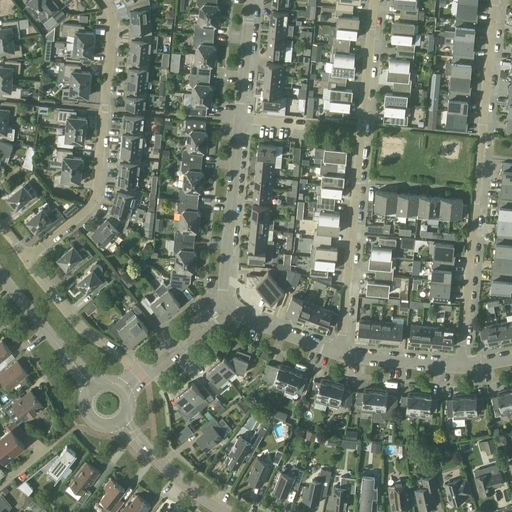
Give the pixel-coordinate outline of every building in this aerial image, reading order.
[(44,0),(30,0),(28,2),(36,11),(32,15),(37,20),(40,16),(41,17),(46,13),(48,16),(53,12),(58,8),(51,0),(47,0),(46,2),(44,0)] [(151,19),(150,8),(149,0),(144,0),(127,7),(127,13),(130,13),(131,20),(151,19)] [(196,0),(197,3),(200,7),(199,14),(219,16),(220,8),(217,4),(217,0),(196,0)] [(336,0),(336,8),(353,9),(352,9),(353,1),(361,2),(360,0),(336,0)] [(394,0),(394,5),(402,6),(401,13),(400,13),(400,14),(418,15),(418,7),(416,7),(416,0),(394,0)] [(477,3),(458,1),(456,19),(477,21),(478,15),(479,10),(476,10),(477,3)] [(336,8),(335,16),(338,16),(337,26),(358,28),(359,17),(352,17),(352,10),(353,10),(353,9),(336,8)] [(271,11),(270,23),(288,24),(289,13),(271,11)] [(195,24),(194,33),(214,35),(215,26),(219,23),(219,16),(199,14),(199,21),(195,24)] [(393,21),(392,31),(413,33),(414,23),(417,24),(418,15),(400,14),(401,14),(400,21),(393,21)] [(6,27),(0,27),(0,40),(13,38),(21,38),(20,28),(29,27),(28,18),(19,20),(6,21),(6,27)] [(152,35),(152,29),(151,19),(131,20),(131,28),(128,28),(129,35),(152,35)] [(477,21),(456,19),(454,37),(474,39),(474,32),(477,32),(477,27),(477,21)] [(288,24),(270,23),(269,33),(287,35),(288,24)] [(62,34),(68,35),(76,37),(75,43),(93,44),(94,33),(82,31),(82,25),(63,24),(62,34)] [(333,36),(332,44),(350,45),(349,45),(350,38),(357,38),(357,28),(358,28),(337,26),(338,26),(337,36),(333,36)] [(452,43),(453,30),(435,29),(434,42),(452,43)] [(393,31),(392,42),(398,42),(398,50),(397,49),(397,50),(414,52),(415,43),(411,43),(412,33),(413,33),(392,31),(393,31)] [(194,33),(193,43),(196,47),(196,54),(216,55),(216,48),(213,44),(214,35),(194,33)] [(269,33),(268,44),(286,46),(287,35),(269,33)] [(151,51),(152,41),(152,35),(129,35),(128,42),(131,42),(131,49),(151,51)] [(454,37),(453,55),(474,57),(474,52),(476,47),(473,46),(474,39),(454,37)] [(13,38),(0,40),(0,52),(9,51),(10,57),(23,55),(22,45),(14,44),(13,38)] [(79,55),(92,56),(93,44),(75,43),(74,49),(67,49),(66,60),(79,61),(79,55)] [(321,60),(322,43),(312,43),(312,59),(321,60)] [(285,57),(286,46),(268,44),(267,55),(285,57)] [(350,46),(350,45),(332,44),(332,52),(335,52),(334,62),(355,64),(354,64),(355,54),(348,53),(349,46),(350,46)] [(126,63),(149,65),(151,51),(131,49),(130,57),(127,56),(126,63)] [(413,60),(414,52),(397,50),(398,50),(397,58),(390,57),(389,67),(410,69),(409,69),(410,59),(413,60)] [(171,62),(178,63),(179,53),(172,52),(171,62)] [(191,64),(190,73),(210,75),(211,66),(215,63),(216,55),(196,54),(195,60),(191,64)] [(453,55),(451,74),(470,75),(471,68),(474,68),(473,63),(474,57),(453,55)] [(0,77),(12,79),(13,73),(20,72),(21,73),(22,62),(8,60),(8,66),(0,65),(0,77)] [(330,72),(329,80),(346,82),(346,81),(346,74),(354,75),(355,64),(334,62),(333,72),(330,72)] [(128,78),(148,79),(149,65),(126,63),(126,70),(129,70),(128,78)] [(267,63),(265,74),(283,76),(284,65),(267,63)] [(72,77),(71,82),(90,84),(91,72),(78,71),(78,65),(65,64),(64,75),(65,75),(72,77)] [(412,79),(409,79),(410,69),(389,67),(388,78),(395,78),(394,86),(393,86),(411,88),(412,79)] [(438,127),(439,72),(431,72),(429,127),(438,127)] [(209,84),(210,75),(190,73),(189,83),(193,87),(192,93),(212,95),(213,88),(209,84)] [(265,74),(264,85),(282,87),(283,76),(265,74)] [(470,75),(451,74),(449,92),(470,94),(471,88),(473,83),(469,83),(470,75)] [(22,87),(19,87),(12,85),(12,79),(0,77),(0,89),(6,90),(5,96),(21,98),(22,87)] [(124,91),(147,93),(147,90),(148,79),(128,78),(127,85),(124,85),(124,91)] [(328,88),(331,89),(330,98),(351,100),(352,90),(345,89),(345,82),(346,82),(329,80),(328,88)] [(76,95),(88,96),(90,84),(71,82),(71,88),(64,89),(63,89),(62,100),(75,101),(76,95)] [(263,96),(281,97),(282,87),(264,85),(263,96)] [(385,104),(406,106),(407,96),(410,96),(411,88),(393,86),(394,87),(394,94),(386,93),(385,104)] [(125,106),(145,108),(146,97),(147,93),(124,91),(123,98),(126,98),(125,106)] [(449,92),(448,110),(467,112),(467,105),(471,105),(470,100),(470,94),(449,92)] [(211,103),(212,95),(192,93),(191,101),(187,103),(186,113),(206,115),(207,106),(211,103)] [(262,107),(280,108),(281,97),(263,96),(262,107)] [(343,117),(342,117),(343,110),(350,111),(351,101),(351,100),(330,98),(330,99),(324,98),(324,107),(326,107),(325,116),(327,116),(343,118),(343,117)] [(0,107),(0,119),(8,121),(9,115),(16,114),(18,103),(4,102),(4,108),(0,107)] [(406,106),(385,104),(386,104),(385,114),(392,115),(391,122),(390,122),(407,124),(408,116),(405,115),(406,106)] [(85,130),(86,118),(74,117),(74,111),(59,109),(57,120),(60,120),(67,122),(67,128),(85,130)] [(469,120),(466,119),(467,112),(448,110),(446,129),(467,131),(467,125),(469,120)] [(124,123),(121,122),(120,129),(143,131),(144,117),(125,115),(124,123)] [(14,139),(15,128),(8,126),(8,121),(0,119),(0,131),(2,132),(1,138),(14,139)] [(207,142),(208,134),(205,130),(206,121),(186,119),(185,129),(188,133),(188,140),(207,142)] [(71,141),(84,142),(85,130),(67,128),(66,134),(59,134),(58,145),(71,147),(71,141)] [(120,129),(120,136),(123,136),(122,144),(142,145),(146,146),(145,138),(142,138),(143,131),(120,129)] [(156,130),(153,146),(160,147),(162,131),(156,130)] [(0,158),(0,159),(2,153),(9,154),(10,155),(13,144),(1,140),(0,142),(0,158)] [(182,160),(202,161),(203,152),(207,149),(207,142),(188,140),(187,147),(183,151),(182,160)] [(259,143),(258,155),(275,156),(276,145),(259,143)] [(118,151),(118,157),(140,160),(142,145),(122,144),(121,151),(118,151)] [(29,167),(35,148),(29,146),(23,166),(29,167)] [(338,167),(337,167),(338,160),(346,161),(347,150),(325,148),(323,148),(321,149),(320,158),(321,158),(321,166),(338,168),(338,167)] [(81,170),(82,158),(70,156),(70,150),(57,149),(56,160),(57,160),(64,162),(63,168),(81,170)] [(258,155),(257,165),(274,167),(275,156),(258,155)] [(139,174),(140,160),(118,157),(117,164),(120,165),(119,172),(139,174)] [(204,182),(204,174),(201,170),(202,161),(182,160),(178,159),(177,168),(181,168),(181,169),(184,173),(184,180),(204,182)] [(511,182),(511,163),(502,163),(501,169),(499,174),(503,174),(502,181),(511,182)] [(256,176),(273,178),(274,167),(257,165),(256,176)] [(337,168),(338,168),(321,166),(320,174),(323,174),(322,184),(343,186),(344,176),(337,175),(337,168)] [(80,181),(81,170),(63,168),(62,174),(55,174),(54,185),(67,186),(67,180),(80,181)] [(116,179),(115,186),(138,190),(139,174),(119,172),(118,179),(116,179)] [(273,178),(256,176),(255,187),(272,189),(273,178)] [(178,199),(198,201),(199,192),(203,189),(204,182),(184,180),(183,187),(179,190),(178,199)] [(499,194),(498,199),(511,200),(511,182),(502,181),(501,189),(498,188),(499,194)] [(335,203),(334,203),(335,196),(342,197),(343,187),(343,186),(322,184),(322,185),(323,185),(322,194),(318,194),(317,202),(335,204),(335,203)] [(8,198),(17,208),(25,201),(29,206),(39,198),(34,192),(32,195),(23,185),(8,198)] [(116,193),(114,200),(133,206),(138,190),(115,186),(113,192),(116,193)] [(254,198),(271,200),(272,189),(255,187),(254,198)] [(376,191),(375,208),(376,208),(375,212),(377,213),(385,214),(385,209),(386,209),(387,192),(376,191)] [(398,193),(387,192),(386,209),(396,210),(398,193)] [(396,210),(396,215),(407,216),(407,211),(409,194),(398,193),(396,210)] [(420,195),(409,194),(407,211),(418,212),(420,195)] [(418,212),(418,217),(428,218),(430,196),(420,195),(418,212)] [(441,197),(430,196),(428,218),(439,219),(441,197)] [(439,219),(449,220),(450,215),(452,198),(441,197),(439,219)] [(463,199),(452,198),(450,215),(461,216),(461,215),(467,216),(468,204),(462,204),(463,199)] [(200,221),(201,214),(198,210),(198,201),(178,199),(177,209),(181,213),(180,219),(200,221)] [(499,210),(498,218),(511,218),(511,200),(498,199),(498,205),(496,210),(499,210)] [(128,225),(133,206),(114,200),(112,207),(109,207),(107,213),(128,225)] [(339,222),(340,212),(333,211),(334,204),(335,204),(317,202),(309,201),(309,206),(312,210),(317,210),(320,211),(319,220),(319,221),(340,223),(340,222),(339,222)] [(70,203),(64,207),(69,213),(75,209),(70,203)] [(253,206),(252,217),(269,219),(271,208),(253,206)] [(27,221),(36,231),(44,225),(49,230),(64,217),(56,207),(48,214),(43,208),(27,221)] [(154,212),(146,211),(145,222),(153,223),(154,212)] [(128,225),(107,213),(103,218),(105,220),(99,225),(113,239),(128,225)] [(252,217),(251,228),(268,229),(269,219),(252,217)] [(495,230),(495,236),(511,237),(511,218),(498,218),(498,225),(495,225),(495,230)] [(195,232),(199,229),(200,221),(180,219),(179,226),(176,230),(175,239),(195,241),(195,232)] [(315,230),(314,238),(331,240),(331,232),(339,233),(340,223),(319,221),(318,230),(315,230)] [(87,233),(103,250),(108,245),(110,246),(116,242),(113,240),(113,239),(99,225),(94,230),(92,228),(87,233)] [(268,229),(251,228),(250,238),(274,241),(274,240),(267,240),(268,229)] [(511,255),(511,237),(495,236),(494,241),(492,246),(496,247),(495,254),(511,255)] [(274,241),(250,238),(249,249),(273,252),(274,241)] [(313,247),(316,247),(315,257),(336,259),(337,248),(330,248),(330,240),(331,240),(314,238),(313,247)] [(371,255),(395,257),(392,257),(391,257),(392,247),(396,248),(397,239),(379,238),(380,238),(379,245),(372,245),(371,255)] [(177,253),(176,259),(196,261),(197,254),(194,250),(195,241),(175,239),(174,249),(177,253)] [(427,244),(427,240),(415,239),(414,250),(418,251),(418,247),(423,243),(427,244)] [(454,244),(435,243),(433,261),(454,263),(455,258),(457,252),(453,252),(454,244)] [(75,262),(79,267),(93,256),(88,250),(81,249),(78,251),(74,246),(58,259),(67,269),(75,262)] [(272,260),(273,252),(249,249),(248,260),(265,262),(265,261),(270,261),(272,260)] [(491,272),(511,274),(511,255),(495,254),(494,261),(491,261),(492,266),(491,272)] [(371,255),(370,266),(377,266),(377,274),(376,273),(376,274),(393,275),(394,267),(395,267),(396,258),(395,257),(371,255)] [(328,276),(327,276),(328,268),(335,269),(336,259),(315,257),(316,257),(315,267),(311,266),(310,275),(328,276)] [(187,286),(191,282),(192,272),(196,269),(196,261),(176,259),(176,266),(172,269),(171,279),(182,280),(187,286)] [(433,261),(431,279),(451,281),(451,274),(454,274),(454,269),(454,263),(433,261)] [(78,282),(86,293),(95,286),(99,290),(108,282),(105,278),(106,276),(103,272),(103,271),(103,268),(103,267),(102,265),(101,264),(100,263),(99,263),(97,263),(95,263),(94,263),(92,264),(92,266),(91,268),(91,270),(91,271),(78,282)] [(287,283),(291,284),(296,271),(291,270),(288,269),(287,283)] [(120,278),(128,288),(137,281),(129,271),(120,278)] [(296,286),(301,273),(296,271),(291,284),(296,286)] [(246,286),(257,287),(263,294),(277,282),(268,272),(259,279),(256,276),(247,275),(246,286)] [(491,291),(510,293),(511,276),(511,274),(491,272),(491,278),(489,283),(492,283),(491,291)] [(367,292),(388,294),(389,284),(392,284),(393,275),(376,274),(377,274),(376,282),(368,281),(367,292)] [(171,282),(179,292),(187,286),(182,280),(171,279),(171,282)] [(453,289),(450,289),(451,281),(431,279),(430,298),(451,300),(451,294),(453,289)] [(277,296),(284,291),(277,282),(263,294),(267,298),(264,304),(275,309),(279,298),(277,296)] [(75,295),(81,289),(76,284),(70,290),(75,295)] [(169,288),(160,295),(173,311),(178,306),(177,305),(181,302),(169,288)] [(166,314),(167,316),(173,311),(160,295),(151,302),(146,297),(141,301),(150,311),(155,307),(163,317),(166,314)] [(292,296),(286,313),(297,317),(303,300),(292,296)] [(313,304),(303,300),(297,317),(307,320),(313,304)] [(132,308),(123,316),(141,337),(147,333),(145,331),(149,328),(141,319),(146,315),(137,304),(132,308)] [(317,324),(323,308),(313,304),(307,320),(317,324)] [(317,324),(327,328),(329,323),(335,325),(337,325),(338,313),(333,312),(334,311),(323,308),(317,324)] [(134,341),(135,342),(141,337),(123,316),(114,323),(115,323),(105,331),(114,338),(117,336),(118,338),(123,334),(131,343),(134,341)] [(391,340),(402,341),(404,317),(393,316),(392,323),(391,340)] [(360,319),(358,337),(369,338),(371,321),(360,319)] [(381,322),(371,321),(369,338),(380,339),(381,322)] [(511,339),(508,321),(497,323),(500,341),(511,339)] [(392,323),(381,322),(380,339),(391,340),(392,323)] [(489,342),(500,341),(497,323),(479,326),(482,339),(488,338),(489,342)] [(410,342),(421,343),(422,325),(411,324),(410,342)] [(431,344),(433,326),(422,325),(421,343),(431,344)] [(433,326),(431,344),(442,345),(444,327),(433,326)] [(453,346),(455,328),(444,327),(442,345),(453,346)] [(4,358),(12,352),(2,340),(0,342),(0,369),(8,363),(4,358)] [(221,358),(220,357),(214,362),(227,377),(236,370),(244,373),(251,354),(238,349),(227,358),(225,356),(221,358)] [(0,376),(9,388),(28,374),(18,361),(0,374),(0,376)] [(210,368),(207,370),(215,380),(210,384),(218,394),(224,390),(219,384),(227,377),(214,362),(209,366),(210,368)] [(268,363),(262,379),(274,383),(276,387),(283,390),(292,367),(286,365),(286,367),(281,365),(279,368),(268,363)] [(283,390),(291,393),(295,391),(301,394),(307,378),(301,376),(302,373),(297,371),(297,369),(292,367),(283,390)] [(315,380),(311,397),(317,398),(320,402),(327,404),(333,380),(328,379),(327,381),(322,379),(321,382),(315,380)] [(345,406),(350,390),(343,388),(344,385),(339,384),(339,382),(333,380),(327,404),(335,406),(339,404),(345,406)] [(183,388),(200,409),(214,398),(205,388),(201,392),(193,382),(189,385),(188,383),(183,388)] [(374,412),(376,388),(370,387),(370,389),(365,389),(364,392),(358,391),(356,404),(363,404),(363,408),(366,412),(374,412)] [(187,421),(200,409),(183,388),(177,393),(178,394),(175,397),(183,406),(178,410),(187,421)] [(382,389),(376,388),(374,412),(381,413),(384,418),(391,419),(393,394),(387,394),(387,391),(382,390),(382,389)] [(492,396),(494,409),(501,408),(501,412),(506,414),(511,413),(511,406),(509,389),(503,390),(503,391),(498,392),(499,395),(492,396)] [(18,412),(25,419),(30,415),(31,416),(37,411),(37,410),(42,405),(31,391),(13,405),(10,401),(2,406),(11,417),(18,412)] [(402,395),(400,412),(407,413),(410,416),(418,417),(420,392),(414,392),(414,393),(409,393),(408,396),(402,395)] [(418,417),(426,417),(429,415),(430,411),(436,411),(438,399),(431,398),(431,395),(426,395),(426,393),(420,392),(418,417)] [(447,399),(448,416),(454,415),(458,418),(466,418),(465,393),(459,394),(459,395),(453,396),(453,399),(447,399)] [(471,393),(465,393),(466,418),(474,418),(477,414),(477,410),(483,410),(483,397),(476,398),(476,395),(471,395),(471,393)] [(273,417),(285,421),(288,414),(276,409),(273,417)] [(214,416),(203,426),(207,431),(198,439),(207,450),(223,438),(228,433),(214,416)] [(7,427),(9,430),(1,437),(15,454),(25,446),(19,438),(23,434),(13,422),(7,427)] [(182,441),(193,432),(187,424),(176,434),(182,441)] [(308,430),(305,437),(314,440),(316,433),(308,430)] [(357,431),(347,430),(346,438),(356,439),(357,431)] [(226,460),(238,467),(248,449),(253,452),(263,435),(256,431),(250,442),(240,436),(226,460)] [(0,455),(5,462),(15,454),(1,437),(0,437),(0,455)] [(479,442),(482,454),(496,451),(493,438),(479,442)] [(77,454),(67,446),(60,455),(58,452),(40,467),(47,472),(48,470),(58,478),(63,472),(66,475),(73,466),(69,464),(77,454)] [(283,452),(278,449),(272,462),(278,465),(283,452)] [(248,479),(262,485),(271,464),(258,458),(248,479)] [(87,488),(100,472),(87,462),(73,479),(74,479),(70,484),(82,494),(78,499),(83,503),(91,492),(87,488)] [(274,490),(287,495),(292,482),(298,484),(304,469),(297,467),(294,465),(289,472),(288,474),(281,471),(274,490)] [(303,499),(319,503),(321,490),(327,491),(330,478),(331,471),(321,469),(320,475),(319,481),(312,479),(311,487),(306,486),(303,499)] [(504,484),(500,472),(490,475),(489,473),(475,477),(480,495),(494,491),(493,487),(504,484)] [(422,509),(436,506),(432,489),(438,488),(435,475),(422,478),(424,486),(423,488),(416,490),(420,508),(422,507),(422,509)] [(332,506),(347,508),(348,492),(355,492),(357,478),(345,477),(344,486),(342,487),(334,486),(332,506)] [(377,486),(377,479),(363,477),(361,499),(360,511),(369,511),(370,506),(377,507),(377,497),(378,497),(378,486),(377,486)] [(450,503),(465,499),(463,492),(470,490),(467,477),(445,483),(450,503)] [(119,497),(125,489),(117,482),(116,481),(115,481),(111,478),(105,486),(108,489),(101,498),(107,503),(104,507),(110,511),(114,511),(123,501),(119,497)] [(395,485),(389,486),(390,498),(392,498),(393,511),(407,510),(406,504),(412,503),(410,478),(394,480),(395,485)] [(29,495),(33,489),(25,479),(17,486),(29,495)] [(0,511),(8,511),(11,506),(2,495),(0,496),(0,511)] [(144,511),(150,504),(138,495),(132,502),(130,501),(121,511),(144,511)] [(36,501),(31,507),(36,511),(44,511),(46,510),(36,501)]
